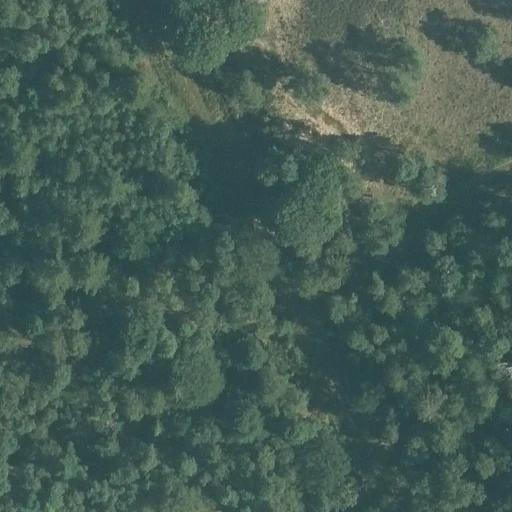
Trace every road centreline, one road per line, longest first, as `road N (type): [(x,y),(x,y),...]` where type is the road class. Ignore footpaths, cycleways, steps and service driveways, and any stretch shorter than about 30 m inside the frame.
road 1 (track): [(147,0),(397,511)]
road 2 (track): [(300,309),(182,334),(0,301)]
road 3 (track): [(511,164),(421,207),(300,309)]
